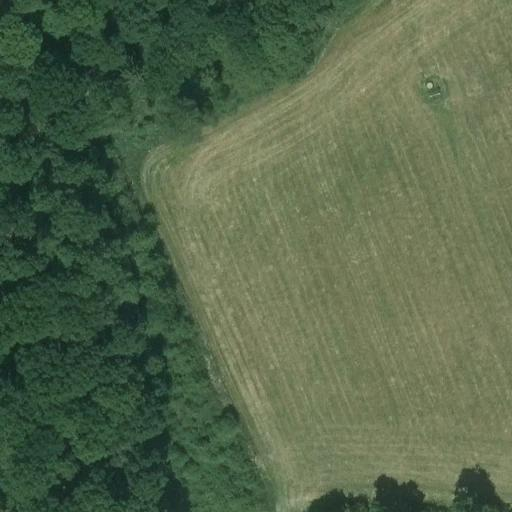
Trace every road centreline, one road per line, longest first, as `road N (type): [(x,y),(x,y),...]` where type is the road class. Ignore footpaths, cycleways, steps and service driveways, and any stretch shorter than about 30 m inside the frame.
road 1 (track): [(153,140),(378,0)]
road 2 (track): [(153,140),(103,144),(0,189)]
